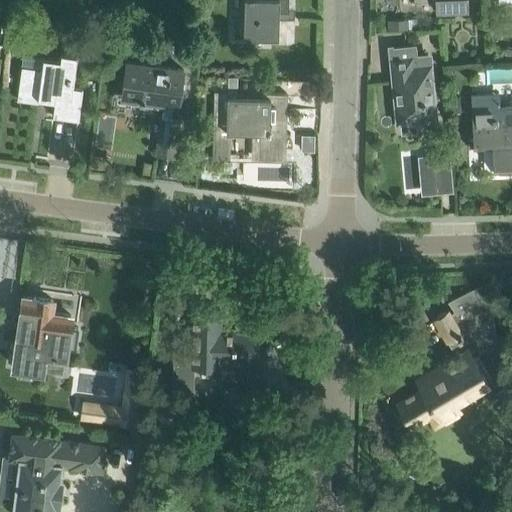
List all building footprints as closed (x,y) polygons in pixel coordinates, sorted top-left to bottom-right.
[(244,0),(244,19),(243,38),(278,39),(279,12),(288,13),(288,0),(244,0)] [(467,11),(466,0),(412,0),(413,3),(435,3),(435,12),(467,11)] [(393,46),(391,46),(399,121),(402,121),(413,120),(414,120),(438,117),(431,52),(417,54),(416,44),(393,46)] [(22,65),(18,99),(39,102),(40,97),(56,100),(54,115),(80,119),(84,88),(74,87),(78,55),(62,53),(61,60),(43,57),(42,68),(22,65)] [(126,62),(121,96),(171,102),(169,120),(162,119),(157,155),(176,157),(180,122),(176,121),(183,70),(126,62)] [(217,111),(216,157),(231,157),(231,128),(259,129),(259,157),(255,157),(255,158),(282,158),(283,118),(287,118),(287,93),(268,93),(268,98),(237,97),(237,92),(228,92),(228,111),(217,111)] [(511,105),(473,107),(474,147),(493,146),(494,170),(511,169),(511,105)] [(446,167),(425,168),(427,188),(432,188),(433,193),(449,192),(446,154),(445,154),(446,167)] [(18,336),(13,364),(42,369),(44,353),(67,356),(69,344),(75,346),(78,328),(70,326),(71,315),(51,312),(52,299),(24,296),(18,336)] [(419,389),(393,403),(406,428),(429,416),(435,426),(462,410),(456,401),(490,383),(471,348),(485,347),(493,346),(493,338),(491,298),(455,300),(455,301),(457,301),(458,309),(449,314),(447,310),(434,317),(454,355),(413,378),(419,389)] [(175,332),(173,388),(194,389),(195,367),(219,367),(220,362),(236,362),(236,356),(248,357),(258,377),(253,380),(262,399),(291,385),(282,365),(280,365),(264,331),(220,330),(221,309),(195,309),(194,333),(175,332)] [(137,388),(123,386),(123,388),(121,408),(105,406),(103,420),(133,424),(141,425),(143,408),(135,407),(135,405),(134,405),(135,400),(139,401),(140,390),(137,390),(137,388)] [(55,511),(57,504),(59,504),(62,479),(60,479),(62,464),(69,465),(69,467),(103,471),(106,444),(60,438),(60,437),(12,431),(9,457),(20,459),(13,511),(55,511)]
